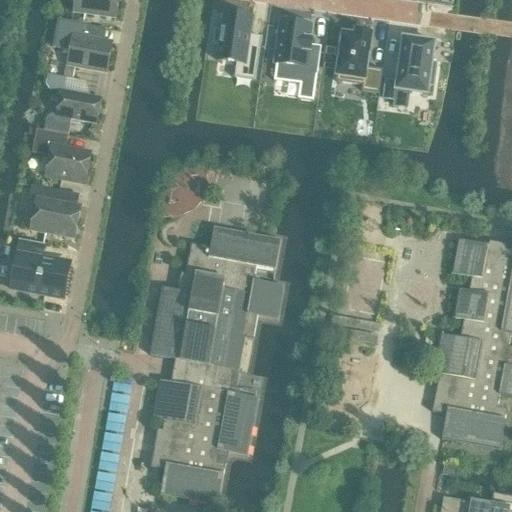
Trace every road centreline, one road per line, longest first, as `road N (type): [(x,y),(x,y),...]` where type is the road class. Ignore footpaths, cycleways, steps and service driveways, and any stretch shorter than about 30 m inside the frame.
road 1 (residential): [(125,0),(67,348),(40,353)]
road 2 (residential): [(13,511),(40,353)]
